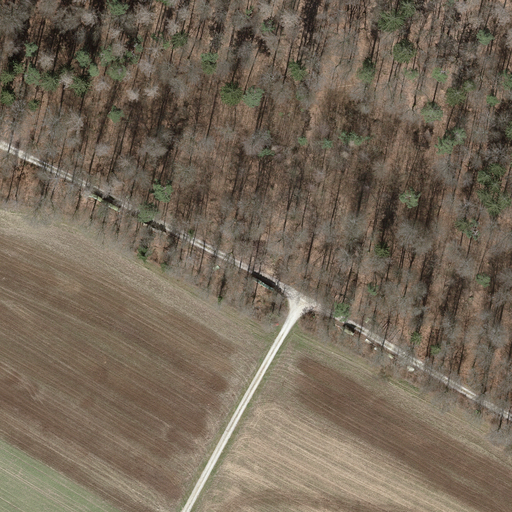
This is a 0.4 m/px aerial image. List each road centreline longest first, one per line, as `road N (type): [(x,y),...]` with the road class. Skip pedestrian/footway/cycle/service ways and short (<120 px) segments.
road 1 (track): [(0,144),(511,414)]
road 2 (residential): [(186,511),(301,298)]
